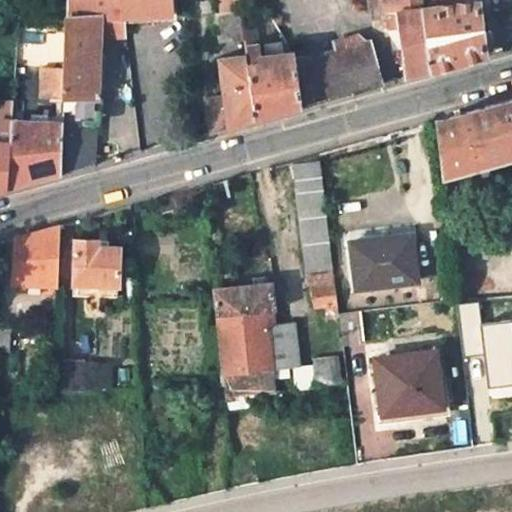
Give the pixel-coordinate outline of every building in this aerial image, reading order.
[(119,0),(59,0),(60,73),(60,102),(60,127),(61,172),(96,162),(97,37),(125,36),(121,16),(119,0)] [(167,0),(119,0),(121,16),(168,14),(167,0)] [(238,0),(218,0),(220,12),(215,13),(219,42),(244,39),(238,0)] [(428,69),(422,7),(420,0),(383,0),(385,7),(402,5),(403,11),(386,13),(388,29),(398,29),(404,75),(428,69)] [(478,2),(422,7),(428,69),(458,60),(487,52),(478,2)] [(295,59),(302,104),(380,82),(369,43),(352,35),(326,42),(327,50),(295,59)] [(302,104),(295,59),(260,64),(257,44),(244,45),(246,55),(255,118),(278,111),(302,104)] [(255,118),(246,55),(216,58),(221,96),(207,98),(210,130),(229,125),(255,118)] [(60,102),(60,73),(41,73),(40,102),(60,102)] [(511,98),(465,112),(433,121),(439,176),(459,171),(460,177),(467,175),(466,169),(511,156),(511,98)] [(61,172),(60,127),(5,125),(5,142),(3,189),(32,181),(61,172)] [(333,268),(321,161),(294,164),(307,270),(333,268)] [(35,231),(14,237),(12,283),(56,285),(59,225),(35,231)] [(376,239),(377,244),(381,244),(382,248),(410,244),(409,235),(376,239)] [(70,283),(98,284),(117,284),(118,247),(96,246),(96,239),(72,238),(70,283)] [(381,244),(377,244),(350,247),(355,287),(414,281),(410,244),(382,248),(381,244)] [(117,296),(117,284),(98,284),(98,294),(117,296)] [(212,290),(222,374),(270,369),(298,366),(293,322),(267,324),(266,310),(272,309),(269,284),(212,290)] [(314,308),(337,305),(335,285),(312,287),(314,308)] [(338,315),(342,344),(363,342),(360,312),(338,315)] [(0,323),(0,350),(9,351),(12,325),(0,323)] [(440,408),(433,351),(372,358),(379,416),(440,408)] [(310,359),(313,386),(339,383),(336,357),(310,359)] [(51,392),(83,390),(84,360),(53,359),(51,392)] [(270,369),(222,374),(226,408),(247,406),(246,397),(273,394),(270,369)]
